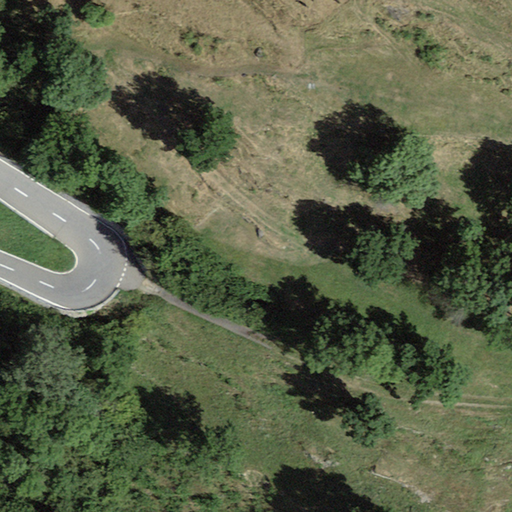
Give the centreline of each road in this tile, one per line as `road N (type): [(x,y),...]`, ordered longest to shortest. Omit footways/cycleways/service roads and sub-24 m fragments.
road 1 (track): [(97,277),(177,301),(379,392),(511,403)]
road 2 (tertiary): [(0,266),(71,292),(91,284),(101,261),(91,240),(0,179)]
